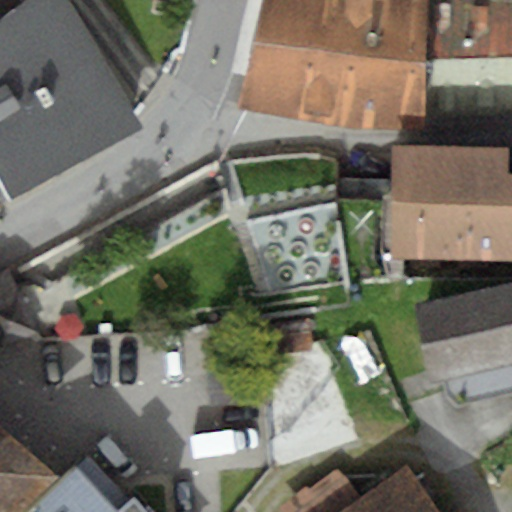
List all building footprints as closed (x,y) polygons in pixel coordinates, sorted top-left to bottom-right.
[(0,0),(0,182),(9,199),(142,128),(66,0),(27,0),(24,3),(20,0),(0,0)] [(431,0),(263,0),(241,107),(341,127),(424,125),(425,105),(431,0)] [(511,0),(431,0),(425,105),(511,100),(511,0)] [(511,174),(509,175),(509,148),(391,146),(389,258),(511,259),(511,174)] [(0,202),(9,199),(0,182),(0,202)] [(255,309),(345,303),(340,227),(250,232),(255,309)] [(5,278),(0,280),(0,343),(30,330),(5,278)] [(511,283),(416,303),(432,381),(444,379),(511,364),(511,283)] [(311,348),(308,317),(250,324),(253,355),(311,348)] [(0,428),(0,511),(16,511),(57,479),(0,428)] [(77,467),(26,511),(147,511),(133,496),(116,511),(77,467)] [(342,511),(438,511),(406,467),(361,499),(342,511)] [(277,508),(279,511),(342,511),(361,499),(338,468),(308,490),(305,487),(277,508)]
